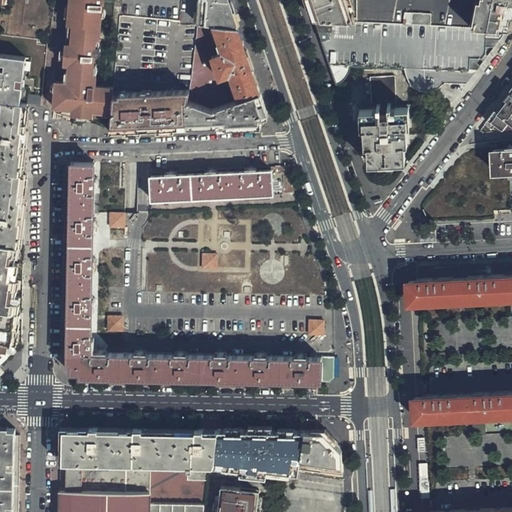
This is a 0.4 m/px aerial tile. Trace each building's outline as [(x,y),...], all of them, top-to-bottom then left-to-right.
[(93,92),(101,0),(71,0),(72,3),(66,2),(64,22),(70,23),(69,42),(63,41),(59,40),(58,61),(64,62),(70,63),(69,82),(63,81),(56,81),(54,104),(72,106),(72,112),(93,114),(93,108),(110,110),(112,95),(112,93),(93,92)] [(217,25),(237,27),(227,0),(199,0),(197,23),(217,25)] [(355,21),(355,0),(307,0),(313,18),(355,21)] [(511,0),(355,0),(355,21),(470,28),(503,30),(507,17),(511,17),(511,0)] [(470,28),(355,21),(313,18),(329,63),(405,68),(412,68),(468,72),(472,67),(469,64),(473,58),(477,62),(482,56),(476,51),(480,46),(489,47),(503,30),(470,28)] [(197,23),(189,90),(216,98),(235,91),(227,69),(215,74),(207,47),(223,43),(217,25),(197,23)] [(257,82),(237,27),(217,25),(223,43),(207,47),(215,74),(227,69),(235,91),(257,82)] [(0,99),(1,99),(24,102),(29,56),(0,51),(0,61),(3,62),(3,67),(0,66),(0,74),(2,75),(1,82),(0,82),(0,99)] [(407,126),(406,107),(395,107),(394,76),(370,77),(371,109),(359,109),(359,128),(362,128),(363,144),(366,144),(368,162),(405,161),(404,144),(406,144),(405,126),(407,126)] [(266,115),(257,82),(235,91),(216,98),(189,90),(184,126),(215,124),(215,127),(258,125),(256,115),(266,115)] [(110,110),(108,130),(121,129),(122,132),(140,130),(141,128),(155,127),(155,130),(173,129),(173,127),(184,126),(189,90),(117,92),(116,95),(112,95),(110,110)] [(496,110),(511,108),(511,91),(509,96),(508,95),(496,110)] [(23,130),(26,102),(24,102),(1,99),(0,108),(0,242),(18,245),(25,201),(22,200),(25,174),(20,173),(26,130),(23,130)] [(494,114),(488,121),(496,128),(503,119),(511,125),(511,122),(511,108),(496,110),(494,114)] [(480,122),(485,126),(488,121),(486,120),(492,112),(489,110),(480,122)] [(486,120),(488,121),(494,114),(492,112),(486,120)] [(511,146),(504,147),(504,150),(496,150),(497,173),(511,172),(511,146)] [(304,381),(320,382),(320,357),(91,351),(93,162),(70,162),(69,176),(68,215),(68,256),(67,297),(66,340),(66,363),(66,364),(66,366),(67,367),(67,368),(67,369),(68,370),(69,372),(70,373),(71,374),(72,374),(74,376),(76,376),(103,377),(144,378),(184,379),(223,380),(234,381),(265,381),(304,381)] [(283,190),(281,171),(271,172),(271,169),(149,176),(150,199),(173,198),(214,196),(254,194),(272,193),(272,190),(283,190)] [(293,193),(285,170),(281,170),(281,171),(283,190),(283,193),(293,193)] [(108,213),(108,223),(122,223),(122,214),(108,213)] [(13,346),(16,346),(23,337),(24,246),(18,245),(0,242),(0,366),(4,363),(0,359),(0,349),(8,350),(13,346)] [(217,266),(217,253),(203,252),(203,266),(217,266)] [(411,302),(511,296),(511,275),(411,282),(411,302)] [(122,329),(122,320),(106,319),(106,328),(122,329)] [(320,357),(320,382),(327,381),(334,377),(335,361),(335,357),(320,357)] [(418,419),(425,419),(447,418),(447,417),(511,413),(511,393),(424,398),(416,399),(418,419)] [(213,463),(217,419),(198,419),(139,418),(92,417),(65,417),(66,460),(213,463)] [(304,418),(217,419),(214,459),(213,463),(211,469),(294,478),(295,472),(298,472),(304,418)] [(322,420),(304,418),(298,472),(311,474),(342,479),(341,446),(322,420)] [(484,423),(473,425),(474,435),(485,434),(484,423)] [(0,511),(18,511),(19,468),(20,432),(15,428),(9,427),(8,426),(0,425),(0,511)] [(428,463),(420,463),(421,499),(430,499),(428,463)] [(257,511),(260,484),(225,481),(221,511),(257,511)]
